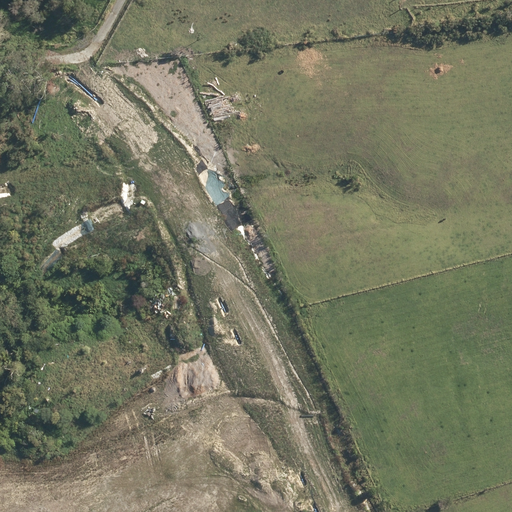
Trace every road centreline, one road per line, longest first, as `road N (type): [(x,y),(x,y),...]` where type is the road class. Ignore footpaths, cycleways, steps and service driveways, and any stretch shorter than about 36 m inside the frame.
road 1 (unknown): [(0,382),(265,310)]
road 2 (tertiary): [(346,511),(265,310)]
road 3 (track): [(123,0),(88,50),(0,63)]
